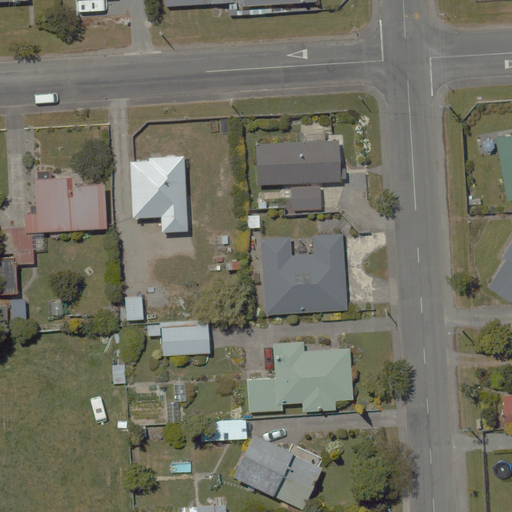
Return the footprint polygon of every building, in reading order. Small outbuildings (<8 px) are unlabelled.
[(511,134),(495,137),(504,203),(511,201),(511,134)] [(256,185),(288,184),(289,211),(322,210),(321,183),(342,182),(341,139),(255,142),(256,185)] [(188,230),(184,156),(130,158),(132,219),(162,218),(163,231),(188,230)] [(46,250),(46,230),(108,228),(107,175),(35,178),(36,212),(24,212),(25,225),(0,225),(0,294),(21,294),(20,267),(34,266),(33,251),(46,250)] [(297,253),(296,238),(262,239),(265,316),(346,313),(343,236),(312,237),(313,253),(297,253)] [(511,302),(511,247),(487,287),(511,302)] [(142,296),(126,296),(126,319),(142,319),(142,296)] [(28,299),(12,299),(13,325),(28,325),(28,299)] [(208,320),(161,321),(147,321),(147,336),(162,336),(162,354),(209,353),(208,320)] [(275,378),(247,379),(248,412),(281,411),(281,403),(301,402),(302,413),(337,411),(336,399),(352,398),(350,348),(306,350),(305,341),(273,343),(275,378)] [(126,383),(126,363),(112,363),(112,383),(126,383)] [(511,394),(503,394),(504,427),(511,426),(511,394)] [(129,425),(135,425),(136,438),(148,437),(147,425),(164,424),(164,403),(129,404),(129,425)] [(245,418),(209,420),(210,441),(246,439),(245,418)] [(302,507),(321,466),(325,457),(292,442),(289,451),(251,433),(232,475),(302,507)]
